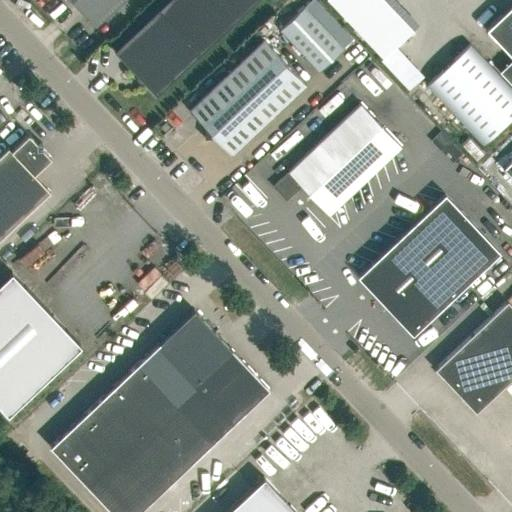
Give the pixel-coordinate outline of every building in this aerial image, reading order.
[(121,0),(66,0),(69,2),(71,0),(95,26),(121,0)] [(166,0),(113,50),(156,95),(255,0),(166,0)] [(511,2),(486,28),(511,55),(511,60),(501,71),(511,82),(511,2)] [(280,29),(319,71),(343,48),(304,7),(280,29)] [(305,84),(263,40),(189,110),(202,124),(202,139),(217,140),(231,154),(305,84)] [(511,88),(470,44),(428,83),(483,142),(511,114),(511,88)] [(328,215),(402,145),(361,102),(272,186),(286,200),(300,186),(328,215)] [(8,147),(0,155),(0,238),(50,191),(33,174),(51,157),(42,148),(42,143),(37,143),(28,134),(11,150),(8,147)] [(511,159),(503,168),(511,177),(511,159)] [(412,334),(499,251),(445,193),(357,275),(412,334)] [(11,271),(0,281),(0,405),(8,414),(81,344),(11,271)] [(511,377),(511,305),(507,300),(435,368),(476,412),(511,377)] [(159,342),(196,382),(232,348),(194,309),(159,342)] [(196,382),(159,342),(137,363),(174,403),(196,382)] [(196,382),(215,401),(250,368),(232,348),(196,382)] [(174,403),(137,363),(118,381),(156,420),(174,403)] [(250,368),(215,401),(234,422),(269,388),(250,368)] [(96,401),(134,441),(156,420),(118,381),(96,401)] [(234,422),(215,401),(196,382),(174,403),(212,442),(234,422)] [(74,422),(112,462),(134,441),(96,401),(74,422)] [(174,403),(156,420),(193,460),(212,442),(174,403)] [(156,420),(134,441),(171,481),(193,460),(156,420)] [(87,485),(112,462),(74,422),(49,446),(87,485)] [(134,441),(112,462),(150,501),(171,481),(134,441)] [(138,511),(150,501),(112,462),(87,485),(112,511),(138,511)] [(225,511),(296,511),(263,477),(225,511)]
